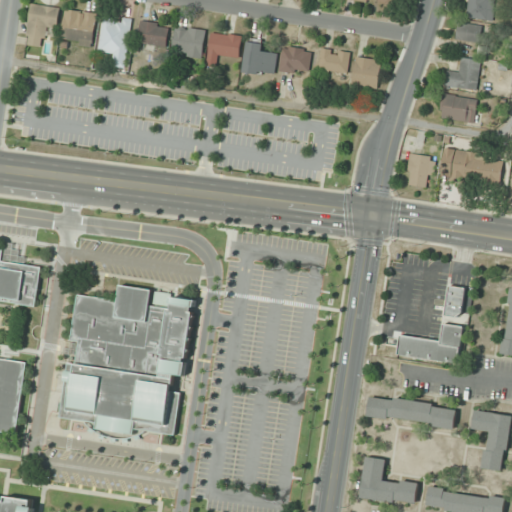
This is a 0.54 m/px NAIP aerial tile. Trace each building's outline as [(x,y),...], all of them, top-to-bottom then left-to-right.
[(493,21),(495,0),(469,0),(466,17),(493,21)] [(47,27),(58,29),(60,7),(32,4),(26,44),(45,47),(47,27)] [(92,46),(97,13),(66,9),(61,41),(92,46)] [(103,24),(100,49),(116,51),(115,66),(127,67),(132,19),(116,17),(115,25),(103,24)] [(157,45),(166,47),(170,25),(142,20),(137,47),(156,51),(157,45)] [(484,24),(457,24),(457,41),(484,41),(484,24)] [(206,30),(176,26),(173,54),(203,57),(206,30)] [(240,58),(243,36),(211,32),(207,64),(217,65),(218,55),(240,58)] [(244,71),(275,75),(277,53),(263,51),(265,40),(248,38),(244,71)] [(281,71),(309,74),(312,49),(283,47),(281,71)] [(351,52),(322,48),(319,70),(348,74),(351,52)] [(353,85),(378,89),(382,60),(356,57),(353,85)] [(449,66),(446,84),(476,91),(482,61),(462,57),(459,68),(449,66)] [(478,97),(443,95),(441,119),(476,122),(478,97)] [(501,183),(504,156),(445,149),(442,176),(501,183)] [(430,155),(410,153),(407,185),(427,187),(430,155)] [(0,246),(4,247),(2,259),(41,265),(35,306),(0,300),(0,246)] [(77,293),(118,299),(120,282),(153,287),(150,304),(168,307),(168,306),(170,306),(172,295),(196,299),(194,307),(193,307),(192,310),(194,310),(187,357),(185,357),(184,360),(186,361),(184,377),(175,375),(172,391),(180,392),(174,435),(146,431),(144,433),(140,435),(137,436),(132,438),(126,439),(119,439),(112,438),(105,437),(98,433),(93,430),(88,426),(84,422),(58,418),(64,381),(62,380),(64,368),(66,369),(67,360),(75,362),(78,341),(70,340),(77,293)] [(465,287),(448,285),(445,316),(462,318),(465,287)] [(502,353),(511,354),(511,287),(502,353)] [(397,355),(459,364),(465,326),(444,322),(441,340),(400,334),(397,355)] [(0,356),(27,360),(16,434),(0,431),(0,356)] [(455,427),(458,405),(370,395),(367,417),(455,427)] [(505,471),(511,421),(511,413),(474,409),(472,429),(488,431),(484,468),(505,471)] [(366,455),(361,498),(416,505),(419,483),(384,479),(387,458),(366,455)] [(504,511),(506,495),(430,487),(427,509),(455,511),(504,511)] [(0,511),(0,494),(1,495),(1,498),(5,499),(6,493),(33,497),(32,504),(35,504),(33,511),(0,511)]
